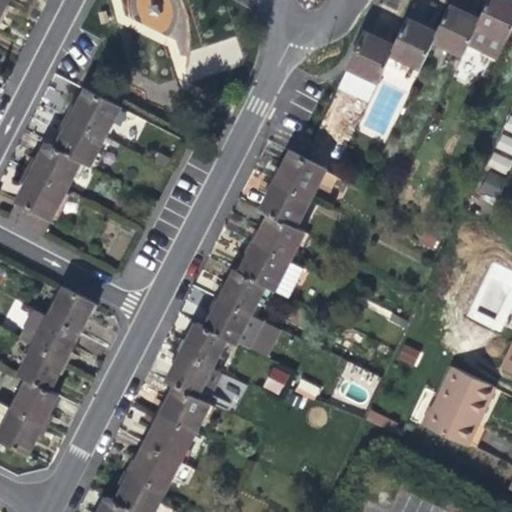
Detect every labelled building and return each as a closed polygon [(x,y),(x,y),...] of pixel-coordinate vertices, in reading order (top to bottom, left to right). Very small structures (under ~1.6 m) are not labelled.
[(8,0),(0,0),(0,12),(1,14),(8,0)] [(491,0),(482,19),(478,27),(468,49),(497,63),(507,41),(511,31),(511,0),(491,0)] [(453,5),(439,34),(436,41),(465,55),(468,49),(478,27),(482,19),(466,11),(453,5)] [(411,20),(397,47),(394,54),(423,68),(436,41),(439,34),(421,25),(411,20)] [(368,32),(351,67),(381,82),(394,54),(397,47),(378,37),(368,32)] [(79,102),(71,118),(106,136),(121,107),(86,88),(79,102)] [(503,129),(511,132),(511,116),(508,115),(503,129)] [(64,131),(57,146),(83,160),(92,164),(106,136),(71,118),(64,131)] [(511,155),(511,137),(501,133),(494,148),(511,155)] [(40,156),(33,171),(68,189),(83,160),(57,146),(47,141),(40,156)] [(287,162),(278,179),(313,198),(328,169),(307,157),(293,150),(287,162)] [(511,159),(493,150),(486,165),(505,174),(511,160),(511,159)] [(10,218),(45,236),(68,189),(33,171),(25,187),(10,218)] [(493,203),(506,183),(489,172),(476,192),(493,203)] [(262,208),(272,213),(298,227),(313,198),(278,179),(270,194),(262,208)] [(264,229),(257,242),(291,260),(306,231),(298,227),(272,213),(264,229)] [(250,256),(242,271),(268,285),(276,289),(277,287),(290,293),(302,269),(290,262),(291,260),(257,242),(250,256)] [(230,281),(222,297),(253,314),(268,285),(242,271),(237,269),(230,281)] [(66,286),(49,317),(80,333),(89,317),(96,302),(66,286)] [(214,311),(206,326),(229,338),(238,342),(251,349),(266,321),(253,314),(222,297),(214,311)] [(22,340),(34,346),(65,362),(72,349),(80,333),(49,317),(37,311),(22,340)] [(191,335),(183,351),(214,367),(229,338),(206,326),(198,322),(191,335)] [(395,358),(413,367),(421,352),(403,343),(395,358)] [(19,376),(28,380),(50,392),(57,379),(65,362),(34,346),(19,376)] [(168,380),(177,384),(199,396),(214,367),(183,351),(175,366),(168,380)] [(272,366),(262,387),(279,395),(289,374),(272,366)] [(496,386),(481,378),(454,366),(426,426),(468,446),(479,421),(496,386)] [(28,380),(12,409),(43,425),(50,412),(59,396),(50,392),(28,380)] [(211,402),(199,396),(177,384),(170,397),(162,413),(197,431),(211,402)] [(36,439),(43,425),(12,409),(0,403),(0,438),(29,452),(36,439)] [(181,461),(197,431),(162,413),(154,428),(147,443),(181,461)] [(139,458),(132,471),(167,489),(181,461),(147,443),(139,458)] [(125,486),(117,500),(139,511),(176,511),(160,503),(167,489),(132,471),(125,486)] [(101,510),(100,511),(139,511),(117,500),(109,496),(101,510)]
